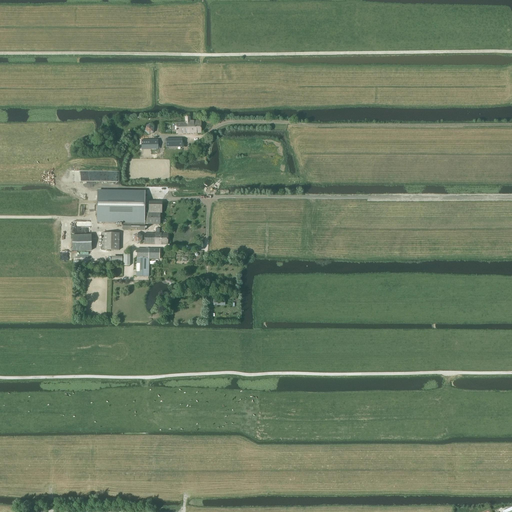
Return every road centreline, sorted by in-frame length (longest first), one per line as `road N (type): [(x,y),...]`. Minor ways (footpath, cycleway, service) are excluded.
road 1 (track): [(511,372),(0,377)]
road 2 (track): [(511,52),(0,53)]
